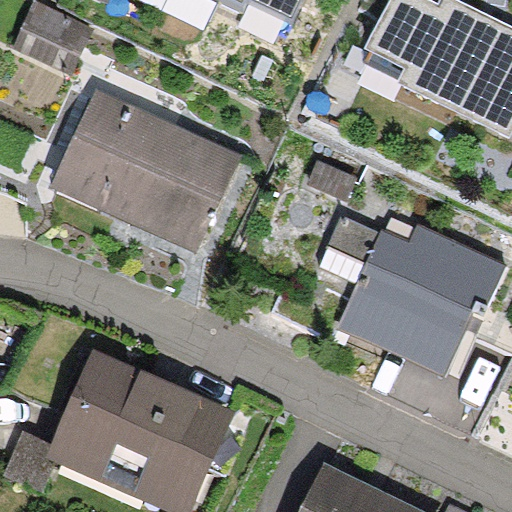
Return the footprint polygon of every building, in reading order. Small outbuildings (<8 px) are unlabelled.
[(306,0),(219,0),(244,12),(248,4),(293,26),(306,0)] [(405,82),(403,86),(509,138),(511,130),(511,27),(454,0),(441,0),(438,7),(424,0),(392,0),(362,62),(405,82)] [(35,2),(14,52),(73,78),(95,28),(35,2)] [(96,91),(50,190),(145,234),(196,258),(242,159),(96,91)] [(320,162),(309,186),(347,203),(358,180),(320,162)] [(509,270),(419,228),(410,246),(384,234),(383,236),(342,218),(328,247),(331,248),(368,266),(359,286),(338,330),(445,379),(474,316),(485,321),(509,270)] [(359,286),(368,266),(331,248),(321,268),(359,286)] [(166,388),(95,357),(54,448),(48,463),(55,466),(161,511),(191,511),(232,416),(166,388)] [(48,463),(54,448),(24,434),(4,479),(42,495),(55,466),(48,463)] [(324,469),(303,511),(416,511),(371,491),(324,469)]
